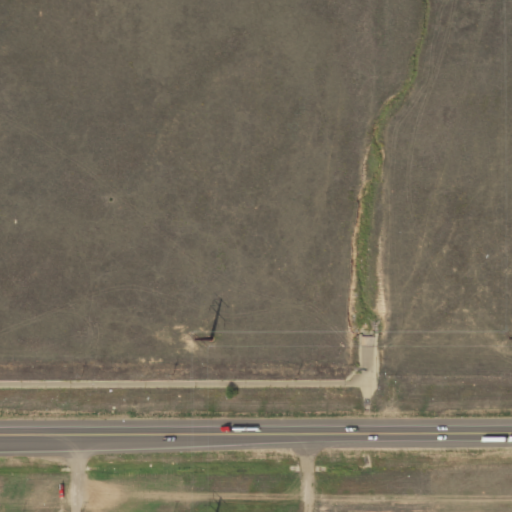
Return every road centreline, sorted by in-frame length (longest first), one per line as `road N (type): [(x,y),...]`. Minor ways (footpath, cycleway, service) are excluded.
road 1 (trunk): [(67,435),(308,435)]
road 2 (trunk): [(308,435),(511,434)]
